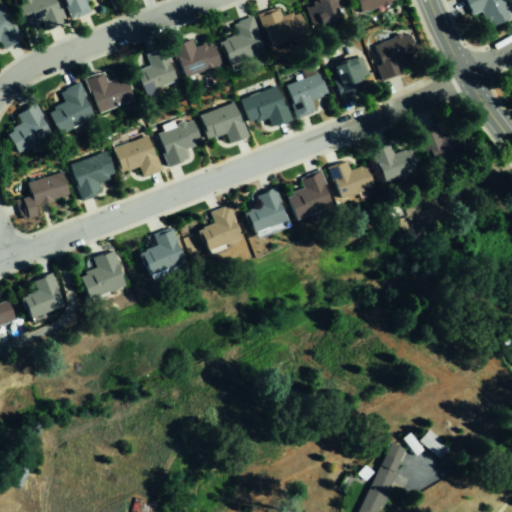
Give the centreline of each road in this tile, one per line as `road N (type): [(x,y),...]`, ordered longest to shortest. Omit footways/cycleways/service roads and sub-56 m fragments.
road 1 (residential): [(4,260),(468,72)]
road 2 (residential): [(188,0),(18,63),(0,86),(4,260)]
road 3 (residential): [(425,0),(511,146)]
